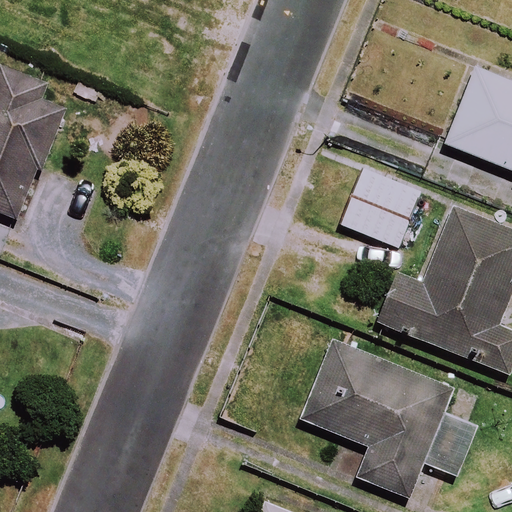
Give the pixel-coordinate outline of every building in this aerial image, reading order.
[(0,0),(0,16),(62,42),(79,0),(0,0)] [(511,84),(473,70),(443,149),(511,174),(511,84)] [(66,99),(0,73),(0,215),(18,222),(66,99)] [(419,196),(362,172),(339,228),(396,252),(419,196)] [(511,284),(511,238),(453,217),(426,291),(396,280),(378,330),(507,378),(511,363),(511,339),(494,333),(511,284)] [(451,393),(333,346),(302,425),(370,452),(358,484),(404,503),(418,467),(458,483),(476,437),(439,423),(451,393)]
